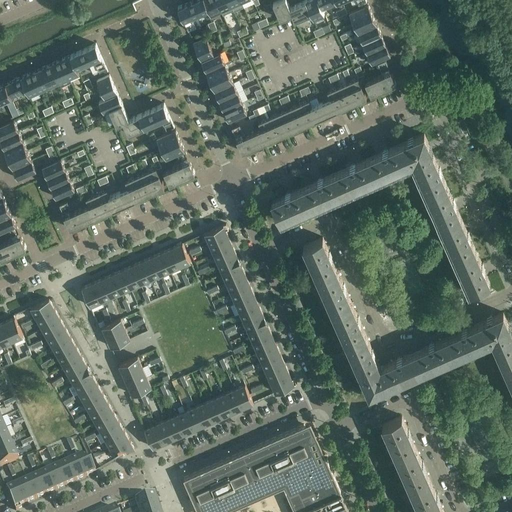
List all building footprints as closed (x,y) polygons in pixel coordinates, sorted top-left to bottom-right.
[(209,8),(205,0),(193,0),(178,7),(189,30),(197,27),(192,16),(208,9),(209,8)] [(222,10),(217,0),(205,0),(209,8),(208,9),(211,15),(221,10),(222,10)] [(231,6),(228,0),(217,0),(222,10),(221,10),(223,15),(234,10),(232,6),(231,6)] [(293,13),(290,7),(287,0),(278,0),(273,2),(280,19),(292,13),(293,13)] [(311,13),(305,0),(290,7),(293,13),(292,13),(295,20),(311,13)] [(325,14),(322,8),(318,0),(306,0),(305,0),(311,13),(314,19),(325,14)] [(333,3),(331,0),(318,0),(322,8),(333,3)] [(354,23),(373,14),(368,4),(349,12),(354,23)] [(377,24),(373,14),(354,23),(358,33),(377,24)] [(363,42),(382,34),(377,24),(358,33),(363,42)] [(367,52),(386,44),(382,34),(363,42),(367,52)] [(225,62),(221,52),(214,54),(206,36),(194,42),(206,70),(225,62)] [(96,43),(71,55),(77,67),(94,59),(99,70),(107,67),(96,43)] [(391,54),(386,44),(367,52),(372,63),(391,54)] [(80,73),(77,67),(71,55),(61,59),(69,78),(80,73)] [(69,78),(61,59),(51,63),(60,82),(69,78)] [(386,60),(378,63),(383,74),(365,82),(371,95),(396,83),(386,60)] [(230,72),(225,62),(206,70),(211,80),(230,72)] [(60,82),(51,63),(41,68),(50,86),(60,82)] [(50,86),(41,68),(32,72),(40,91),(50,86)] [(40,91),(32,72),(22,76),(27,89),(29,95),(40,91)] [(215,90),(234,82),(230,72),(211,80),(215,90)] [(118,93),(110,74),(97,80),(105,98),(106,99),(118,93)] [(27,89),(22,76),(6,83),(11,96),(27,89)] [(367,96),(358,78),(348,82),(356,101),(367,96)] [(238,92),(234,82),(215,90),(219,100),(238,92)] [(356,101),(348,82),(338,87),(346,105),(356,101)] [(0,101),(11,96),(6,83),(0,85),(0,101)] [(346,105),(338,87),(328,91),(330,98),(331,98),(336,110),(335,110),(336,110),(346,105)] [(243,101),(238,92),(219,100),(224,110),(243,101)] [(123,103),(118,93),(106,99),(105,98),(99,101),(104,112),(110,109),(123,103)] [(336,110),(331,98),(330,98),(327,99),(312,106),(317,118),(332,112),(336,110),(335,110),(336,110)] [(312,106),(309,99),(299,104),(307,123),(317,118),(312,106)] [(247,112),(243,101),(224,110),(228,120),(247,112)] [(130,119),(129,118),(123,103),(110,109),(117,125),(124,122),(123,122),(130,119)] [(164,103),(139,114),(145,127),(162,119),(167,130),(175,126),(164,103)] [(307,123),(299,104),(289,108),(297,127),(307,123)] [(297,127),(289,108),(279,113),(288,131),(297,127)] [(288,131),(279,113),(270,117),(278,136),(288,131)] [(145,127),(139,114),(129,118),(130,119),(123,122),(124,122),(129,134),(145,127)] [(278,136),(270,117),(259,121),(262,128),(262,127),(268,140),(278,136)] [(19,130),(14,119),(0,125),(0,137),(0,138),(19,130)] [(262,127),(262,128),(245,135),(240,124),(232,128),(242,152),(268,140),(262,127)] [(180,139),(176,129),(157,137),(162,148),(180,139)] [(4,148),(23,140),(19,130),(0,138),(4,148)] [(433,153),(428,142),(424,133),(414,138),(414,137),(409,140),(402,143),(410,160),(412,159),(413,161),(433,153)] [(185,149),(180,139),(162,148),(166,158),(177,153),(185,149)] [(28,150),(23,140),(4,148),(9,158),(28,150)] [(410,160),(402,143),(388,149),(383,151),(383,152),(369,158),(378,177),(411,163),(410,160)] [(195,173),(185,149),(177,153),(182,163),(164,171),(170,184),(195,173)] [(32,159),(28,150),(9,158),(13,168),(32,159)] [(447,185),(441,172),(442,171),(440,167),(439,167),(433,153),(413,161),(428,194),(447,185)] [(66,169),(61,158),(43,166),(47,177),(66,169)] [(378,177),(369,158),(355,164),(355,163),(350,165),(351,166),(337,172),(345,192),(378,177)] [(37,170),(32,159),(13,168),(18,178),(37,170)] [(165,186),(156,167),(146,172),(154,191),(165,186)] [(70,178),(66,169),(47,177),(52,187),(70,178)] [(154,191),(146,172),(136,176),(144,195),(154,191)] [(345,192),(337,172),(323,178),(318,180),(304,186),(313,206),(345,192)] [(144,195),(136,176),(125,181),(128,187),(128,188),(134,199),(133,199),(134,200),(144,195)] [(75,189),(70,178),(52,187),(56,197),(75,189)] [(462,218),(456,204),(454,199),(453,199),(447,185),(428,194),(442,226),(462,218)] [(313,206),(304,186),(291,193),(290,192),(285,194),(286,195),(272,201),(280,220),(313,206)] [(134,200),(133,199),(134,199),(128,188),(128,187),(125,189),(120,191),(110,195),(109,196),(115,208),(130,201),(134,200)] [(109,196),(110,195),(107,189),(97,194),(105,212),(115,208),(109,196)] [(105,212),(97,194),(86,198),(89,204),(95,217),(105,212)] [(89,204),(72,212),(67,201),(60,204),(70,228),(95,217),(89,204)] [(0,218),(12,214),(7,204),(0,207),(0,218)] [(16,225),(12,214),(0,218),(0,231),(9,228),(16,225)] [(476,250),(470,236),(471,236),(468,231),(468,232),(462,218),(442,226),(457,259),(476,250)] [(205,233),(210,244),(229,235),(226,230),(229,229),(226,223),(205,233)] [(27,247),(16,225),(9,228),(13,238),(0,243),(0,255),(1,259),(27,247)] [(210,244),(214,253),(233,245),(229,235),(210,244)] [(337,269),(331,256),(332,255),(330,251),(329,251),(323,237),(303,245),(318,278),(337,269)] [(172,248),(180,266),(191,261),(183,243),(172,248)] [(214,253),(219,263),(237,255),(233,245),(214,253)] [(162,252),(170,270),(180,266),(172,248),(162,252)] [(490,283),(484,269),(485,268),(483,264),(482,264),(476,250),(457,259),(471,291),(490,283)] [(152,256),(160,275),(170,270),(162,252),(152,256)] [(219,263),(223,273),(242,265),(237,255),(219,263)] [(142,261),(151,279),(160,275),(152,256),(142,261)] [(133,265),(141,284),(151,279),(142,261),(133,265)] [(123,270),(131,288),(141,284),(133,265),(123,270)] [(223,273),(228,283),(246,275),(242,265),(223,273)] [(352,302),(346,288),(344,283),(343,283),(337,269),(318,278),(332,310),(352,302)] [(113,274),(121,292),(131,288),(123,270),(113,274)] [(103,278),(111,297),(121,292),(113,274),(103,278)] [(228,283),(232,293),(250,285),(246,275),(228,283)] [(93,283),(101,301),(111,297),(103,278),(93,283)] [(82,288),(90,306),(101,301),(93,283),(82,288)] [(232,293),(236,303),(255,295),(250,285),(232,293)] [(236,303),(241,313),(259,304),(255,295),(236,303)] [(38,318),(55,308),(50,299),(31,307),(38,318)] [(366,334),(360,320),(361,320),(359,315),(358,316),(352,302),(332,310),(347,343),(366,334)] [(241,313),(245,322),(264,314),(259,304),(241,313)] [(43,328),(60,318),(55,308),(38,318),(43,328)] [(511,331),(507,321),(504,312),(493,317),(493,316),(488,318),(488,319),(481,322),(489,339),(492,338),(493,340),(511,331)] [(245,322),(250,332),(268,324),(264,314),(245,322)] [(5,322),(13,341),(24,336),(15,317),(5,322)] [(48,337),(66,327),(60,318),(43,328),(48,337)] [(103,326),(107,337),(126,328),(121,318),(103,326)] [(0,324),(0,338),(3,345),(13,341),(5,322),(0,324)] [(489,339),(481,322),(467,328),(462,330),(448,336),(457,356),(490,342),(489,339)] [(250,332),(254,342),(272,334),(268,324),(250,332)] [(54,347),(71,337),(66,327),(48,337),(54,347)] [(107,337),(112,347),(130,339),(126,328),(107,337)] [(511,370),(511,331),(493,340),(507,373),(511,370)] [(254,342),(258,352),(277,344),(272,334),(254,342)] [(380,366),(374,353),(375,352),(373,348),(372,348),(366,334),(347,343),(361,375),(380,366)] [(426,370),(447,360),(457,356),(448,336),(434,343),(434,342),(429,344),(430,345),(417,351),(402,357),(402,356),(397,358),(397,359),(383,365),(384,368),(392,385),(426,370)] [(59,356),(77,346),(71,337),(54,347),(59,356)] [(258,352),(263,362),(281,354),(277,344),(258,352)] [(64,365),(82,355),(77,346),(59,356),(64,365)] [(263,362),(267,372),(286,364),(281,354),(263,362)] [(64,365),(70,375),(87,365),(82,355),(64,365)] [(120,364),(124,375),(143,366),(138,356),(120,364)] [(267,372),(271,382),(290,373),(286,364),(267,372)] [(75,384),(93,374),(87,365),(70,375),(75,384)] [(124,375),(129,385),(147,376),(143,366),(124,375)] [(392,385),(384,368),(382,369),(380,366),(361,375),(370,395),(380,390),(381,391),(385,388),(392,385)] [(271,382),(276,393),(297,383),(295,377),(292,379),(290,373),(271,382)] [(75,384),(80,393),(98,383),(93,374),(75,384)] [(129,385),(133,395),(152,387),(147,376),(129,385)] [(80,393),(86,403),(103,393),(98,383),(80,393)] [(235,389),(243,407),(254,403),(246,384),(235,389)] [(225,393),(233,412),(243,407),(235,389),(225,393)] [(86,403),(91,412),(109,402),(103,393),(86,403)] [(215,398),(223,416),(233,412),(225,393),(215,398)] [(205,402),(214,421),(223,416),(215,398),(205,402)] [(91,412),(97,422),(114,412),(109,402),(91,412)] [(195,406),(204,425),(214,421),(205,402),(195,406)] [(186,411),(194,429),(204,425),(195,406),(186,411)] [(176,415),(184,434),(194,429),(186,411),(176,415)] [(97,422),(102,431),(120,421),(114,412),(97,422)] [(166,420),(174,438),(184,434),(176,415),(166,420)] [(417,448),(410,434),(411,434),(409,429),(408,430),(402,415),(382,424),(397,457),(417,448)] [(156,424),(164,443),(174,438),(166,420),(156,424)] [(102,431),(107,440),(125,430),(120,421),(102,431)] [(145,429),(153,447),(164,443),(156,424),(145,429)] [(210,511),(287,478),(301,511),(351,511),(327,458),(321,461),(304,424),(298,427),(190,474),(184,477),(199,511),(210,511)] [(0,444),(10,440),(6,430),(0,432),(0,444)] [(107,440),(113,450),(130,440),(125,430),(107,440)] [(0,444),(0,455),(15,449),(10,440),(0,444)] [(113,450),(119,460),(136,450),(130,440),(113,450)] [(431,480),(425,467),(425,466),(423,461),(423,462),(417,448),(397,457),(411,489),(431,480)] [(0,455),(0,466),(1,468),(19,460),(15,449),(0,455)] [(77,459),(86,478),(96,473),(88,454),(77,459)] [(67,463),(76,482),(86,478),(77,459),(67,463)] [(58,468),(66,486),(76,482),(67,463),(58,468)] [(48,472),(56,491),(66,486),(58,468),(48,472)] [(38,477),(46,495),(56,491),(48,472),(38,477)] [(28,481),(36,499),(46,495),(38,477),(28,481)] [(444,511),(439,499),(440,499),(438,494),(437,494),(431,480),(411,489),(421,511),(444,511)] [(18,485),(26,504),(36,499),(28,481),(18,485)] [(7,490),(17,511),(22,509),(21,506),(26,504),(18,485),(7,490)] [(139,511),(158,504),(155,494),(136,500),(139,511)]
